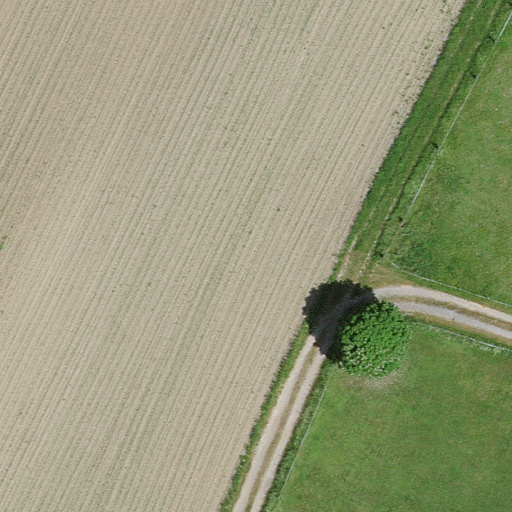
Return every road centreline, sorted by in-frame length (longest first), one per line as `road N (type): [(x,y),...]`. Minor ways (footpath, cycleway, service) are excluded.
road 1 (track): [(246,511),(332,315),(423,302),(511,330)]
road 2 (track): [(332,315),(490,0)]
